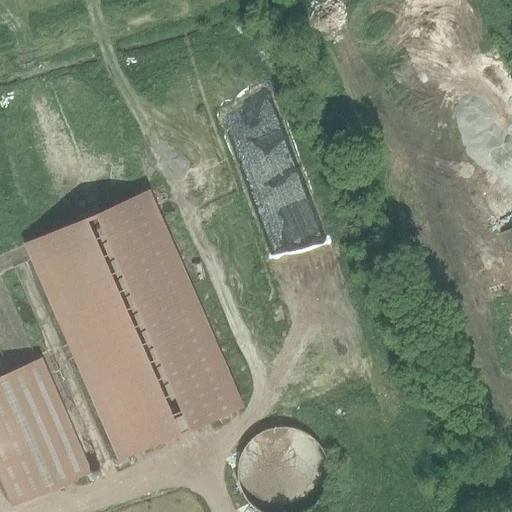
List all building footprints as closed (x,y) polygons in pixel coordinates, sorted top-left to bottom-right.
[(105,207),(198,424),(251,401),(158,185),(105,207)] [(0,242),(56,219),(48,200),(0,220),(0,242)] [(96,213),(30,241),(122,456),(188,428),(96,213)] [(46,355),(0,375),(0,456),(18,498),(94,465),(46,355)] [(300,421),(242,437),(261,510),(307,498),(299,469),(312,466),(300,421)]
